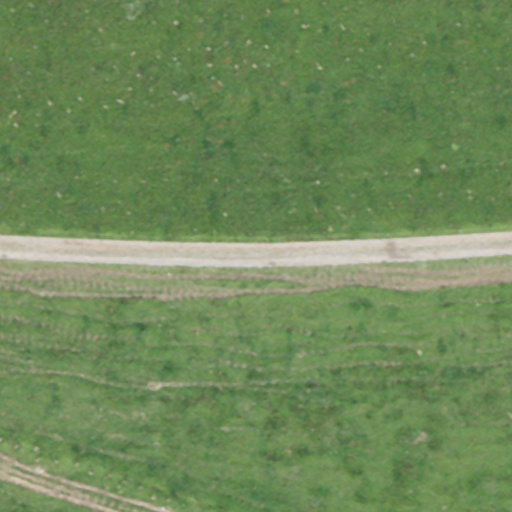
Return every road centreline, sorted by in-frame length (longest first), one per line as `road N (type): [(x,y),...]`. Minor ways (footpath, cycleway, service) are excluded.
road 1 (track): [(511,233),(303,245),(0,230)]
road 2 (track): [(0,458),(150,511)]
